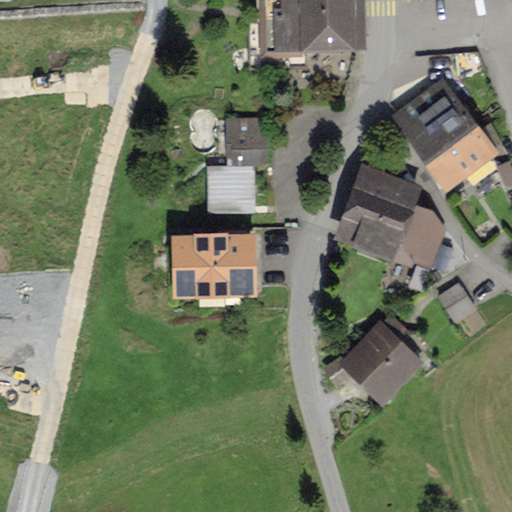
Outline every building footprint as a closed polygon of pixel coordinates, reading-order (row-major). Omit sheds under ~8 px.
[(261,0),(263,55),(300,54),(300,46),(358,45),(356,0),(261,0)] [(441,121),(455,140),(471,128),(463,118),(468,114),(455,96),(450,100),(439,84),(399,113),(404,120),(417,138),(441,121)] [(265,120),(230,121),(231,169),(213,169),(214,207),(252,207),(251,161),(260,161),(260,138),(266,137),(265,120)] [(477,136),(471,128),(455,140),(441,121),(417,138),(449,182),(489,154),(477,136)] [(366,177),(346,231),(432,262),(445,229),(432,212),(409,204),(413,194),(366,177)] [(180,245),(182,288),(205,288),(205,299),(235,298),(235,287),(247,286),(246,243),(241,243),(240,237),(214,237),(214,229),(183,230),(183,245),(180,245)] [(438,296),(454,321),(475,308),(459,283),(438,296)] [(398,374),(404,381),(418,367),(393,343),(404,331),(391,317),(377,331),(380,334),(352,363),(382,391),(398,374)]
